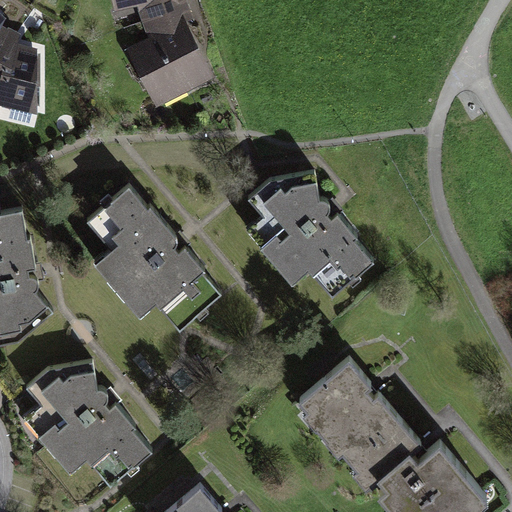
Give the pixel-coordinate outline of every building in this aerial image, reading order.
[(112,0),(114,10),(163,0),(112,0)] [(188,22),(129,49),(155,106),(214,79),(188,22)] [(51,58),(0,23),(0,114),(7,119),(45,126),(51,58)] [(352,310),(405,261),(342,193),(289,243),(352,310)] [(112,223),(124,209),(106,194),(94,208),(112,223)] [(187,347),(249,282),(161,199),(100,263),(187,347)] [(0,329),(20,326),(25,349),(81,338),(57,218),(0,229),(0,254),(3,269),(0,269),(0,329)] [(376,476),(443,418),(360,324),(294,381),(376,476)] [(120,502),(181,453),(106,360),(45,409),(120,502)] [(466,511),(500,483),(443,418),(376,476),(407,511),(466,511)] [(139,511),(256,511),(205,452),(138,510),(139,511)]
